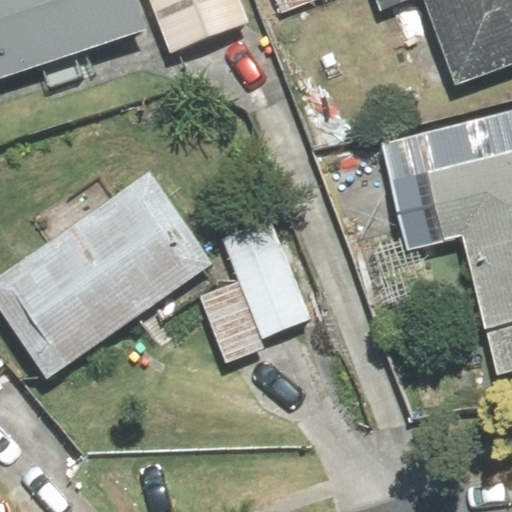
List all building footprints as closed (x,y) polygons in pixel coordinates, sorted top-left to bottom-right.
[(0,0),(0,83),(142,41),(129,0),(0,0)] [(235,0),(144,0),(169,66),(249,36),(235,0)] [(358,0),(272,0),(282,27),(358,0)] [(511,0),(416,0),(451,98),(511,76),(511,0)] [(314,70),(283,81),(312,165),(344,154),(314,70)] [(511,162),(428,182),(444,251),(461,248),(494,387),(511,382),(511,162)] [(147,186),(0,286),(0,323),(45,389),(209,277),(147,186)] [(272,219),(218,239),(238,290),(259,346),(313,325),(272,219)] [(259,346),(238,290),(199,305),(226,377),(265,361),(259,346)]
